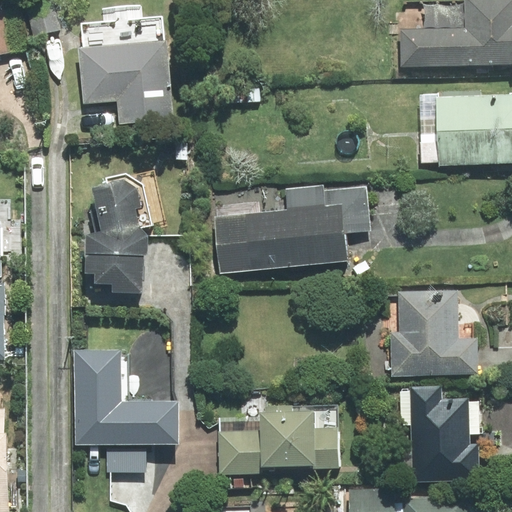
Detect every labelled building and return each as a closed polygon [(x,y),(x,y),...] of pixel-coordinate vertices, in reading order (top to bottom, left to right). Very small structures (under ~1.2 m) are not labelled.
[(64,0),(27,0),(36,38),(72,30),(64,0)] [(427,5),(427,32),(405,32),(404,66),(511,66),(511,0),(469,0),(470,6),(427,5)] [(22,3),(0,7),(0,58),(32,52),(22,3)] [(177,122),(170,18),(150,20),(149,3),(105,6),(106,23),(83,24),(88,103),(120,101),(122,126),(177,122)] [(511,97),(446,97),(446,94),(423,94),(423,97),(423,164),(444,164),(511,164),(511,97)] [(103,276),(102,284),(120,285),(120,293),(150,294),(152,259),(157,260),(158,233),(152,233),(139,179),(101,188),(111,234),(95,234),(93,276),(103,276)] [(290,189),(292,208),(221,214),(226,274),(354,263),(351,233),(374,231),(370,187),(332,191),(331,185),(290,189)] [(7,284),(8,255),(3,255),(5,225),(0,224),(0,362),(7,363),(11,284),(7,284)] [(464,291),(403,292),(404,333),(395,333),(396,376),(485,374),(484,339),(465,340),(464,291)] [(129,352),(79,352),(78,444),(187,445),(188,401),(129,401),(129,352)] [(486,398),(472,398),(448,398),(449,383),(416,383),(416,391),(405,391),(405,427),(416,427),(415,484),(486,484),(486,433),(485,433),(486,398)] [(0,511),(12,511),(16,434),(10,434),(11,410),(0,409),(0,511)] [(323,414),(268,413),(268,422),(223,422),(223,474),(268,475),(268,467),(346,468),(347,427),(323,426),(323,414)] [(353,511),(400,511),(401,491),(355,490),(353,511)] [(475,511),(476,500),(401,497),(400,511),(475,511)]
